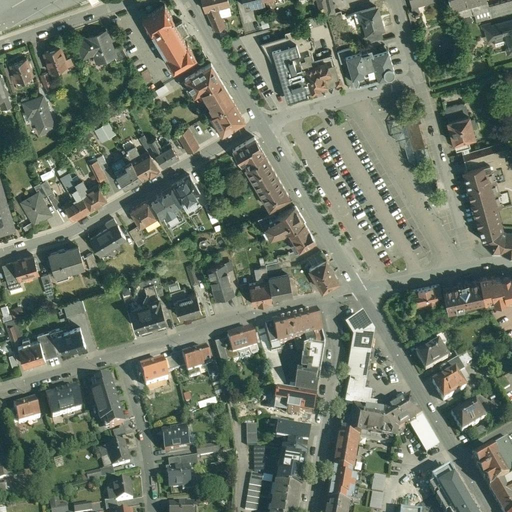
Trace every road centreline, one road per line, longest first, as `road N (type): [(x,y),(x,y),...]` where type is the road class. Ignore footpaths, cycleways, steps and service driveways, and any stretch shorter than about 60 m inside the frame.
road 1 (residential): [(261,123),(76,230),(0,255)]
road 2 (tertiary): [(359,291),(487,511)]
road 3 (residential): [(326,299),(338,358),(311,511)]
road 4 (residential): [(326,299),(120,357)]
road 5 (unknown): [(355,95),(457,269)]
road 6 (residential): [(418,76),(471,266)]
road 7 (tertiary): [(261,123),(359,291)]
road 8 (residential): [(418,76),(261,123)]
road 9 (residential): [(120,357),(143,429),(152,511)]
road 10 (tertiary): [(187,0),(261,123)]
road 11 (residential): [(0,44),(127,0)]
road 12 (residential): [(120,357),(0,392)]
